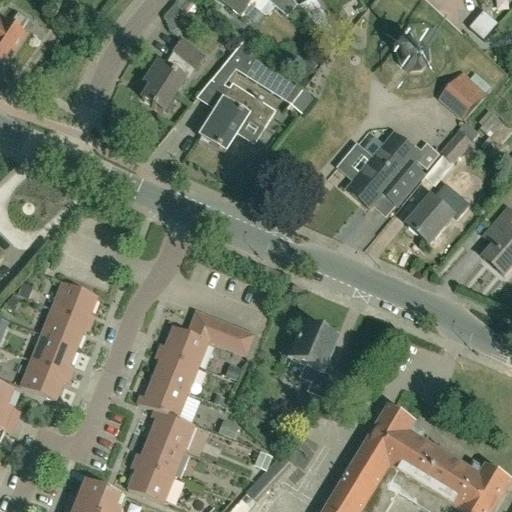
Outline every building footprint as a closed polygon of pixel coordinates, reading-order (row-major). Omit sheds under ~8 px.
[(68,23),(80,7),(70,0),(58,16),(68,23)] [(198,12),(183,0),(180,0),(163,21),(168,33),(178,41),(182,36),(175,30),(172,22),(180,12),(187,17),(188,16),(195,16),(198,12)] [(258,0),(215,0),(241,21),(258,0)] [(272,0),(269,4),(270,6),(287,20),(297,8),(290,0),(272,0)] [(0,66),(8,54),(13,57),(25,39),(20,35),(27,25),(17,17),(10,28),(0,21),(0,66)] [(484,44),(494,31),(480,18),(469,31),(484,44)] [(397,67),(407,76),(420,74),(429,64),(428,51),(417,42),(404,43),(395,54),(397,67)] [(170,66),(166,72),(156,66),(144,84),(143,87),(148,90),(148,91),(140,103),(162,116),(183,82),(180,81),(187,69),(193,73),(202,61),(180,44),(172,56),(169,62),(170,66)] [(289,109),(302,94),(242,46),(231,58),(210,84),(221,92),(234,74),(289,109)] [(463,124),(480,103),(487,96),(465,75),(440,104),(463,124)] [(470,81),(487,96),(492,91),(475,76),(470,81)] [(198,139),(224,155),(233,141),(244,123),(262,134),(273,116),(229,88),(198,139)] [(302,94),(289,109),(300,117),(312,102),(302,94)] [(194,100),(178,124),(195,135),(211,111),(194,100)] [(479,137),(465,126),(457,135),(458,136),(439,158),(441,159),(443,161),(452,169),(473,146),(472,145),(479,137)] [(392,141),(373,163),(409,194),(424,176),(414,168),(417,165),(428,174),(441,159),(439,158),(429,149),(423,156),(416,151),(412,155),(393,139),(392,141)] [(395,211),(409,194),(373,163),(357,150),(336,174),(352,188),(349,192),(350,199),(359,207),(368,215),(378,203),(385,203),(395,211)] [(443,161),(423,183),(433,191),(452,169),(443,161)] [(456,224),(469,209),(447,190),(434,206),(430,202),(406,231),(428,250),(452,221),(456,224)] [(482,262),(504,280),(511,270),(511,215),(508,212),(491,232),(501,240),(482,262)] [(263,272),(261,277),(279,285),(280,282),(282,278),(264,270),(263,272)] [(50,314),(90,329),(93,323),(89,321),(97,301),(61,287),(50,314)] [(88,336),(90,329),(50,314),(40,340),(76,354),(83,335),(88,336)] [(199,341),(207,321),(195,316),(187,337),(199,341)] [(210,346),(219,326),(207,321),(199,341),(208,345),(210,346)] [(0,348),(8,327),(0,323),(0,348)] [(222,351),(230,331),(219,326),(210,346),(222,351)] [(304,329),(289,365),(303,371),(298,383),(309,387),(305,396),(311,399),(320,377),(334,341),(317,334),(318,332),(317,329),(309,326),(307,327),(306,329),(304,329)] [(208,345),(199,341),(187,337),(173,331),(164,351),(160,350),(157,357),(197,373),(208,345)] [(233,356),(242,335),(230,331),(222,351),(233,356)] [(242,335),(233,356),(245,360),(253,340),(242,335)] [(68,373),(76,354),(40,340),(30,365),(70,381),(73,375),(68,373)] [(187,398),(197,373),(157,357),(154,364),(159,366),(152,384),(187,398)] [(68,388),(70,381),(30,365),(20,392),(55,406),(63,386),(68,388)] [(224,383),(236,388),(242,373),(230,368),(224,383)] [(177,423),(187,398),(152,384),(144,403),(140,401),(137,408),(144,411),(154,415),(177,423)] [(0,422),(15,429),(19,417),(12,415),(19,399),(0,391),(0,422)] [(177,423),(190,428),(199,403),(187,398),(177,423)] [(388,511),(393,504),(397,497),(422,511),(495,511),(511,485),(486,470),(484,473),(473,466),(469,472),(419,443),(423,436),(412,429),(414,426),(389,411),(328,511),(388,511)] [(190,428),(177,423),(154,415),(151,422),(156,424),(148,442),(183,456),(194,430),(190,428)] [(10,440),(15,429),(0,422),(0,444),(3,437),(10,440)] [(238,429),(222,423),(217,436),(233,442),(238,429)] [(173,482),(183,456),(148,442),(141,461),(136,459),(133,466),(173,482)] [(255,506),(290,469),(289,468),(281,461),(278,464),(257,486),(246,498),(255,506)] [(162,508),(173,482),(133,466),(130,473),(135,475),(127,493),(162,508)] [(66,509),(73,511),(120,511),(125,501),(84,485),(78,500),(71,497),(66,509)]
